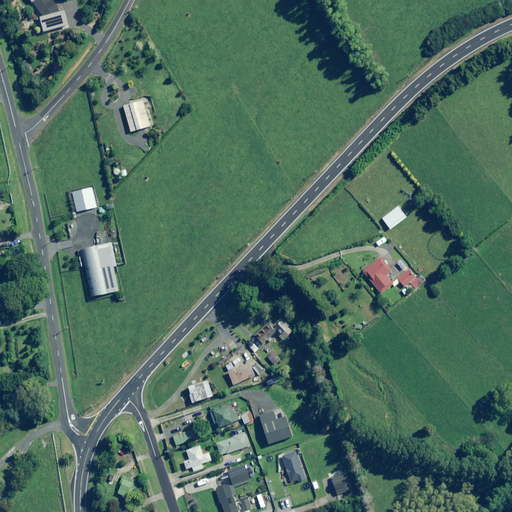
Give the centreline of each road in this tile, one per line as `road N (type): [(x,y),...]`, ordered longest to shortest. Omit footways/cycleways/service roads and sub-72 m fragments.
road 1 (primary): [(123,396),(416,85),(511,25)]
road 2 (residential): [(17,135),(66,409),(75,431),(94,439)]
road 3 (residential): [(17,135),(80,76),(129,0)]
road 4 (residential): [(174,511),(141,417),(123,396)]
